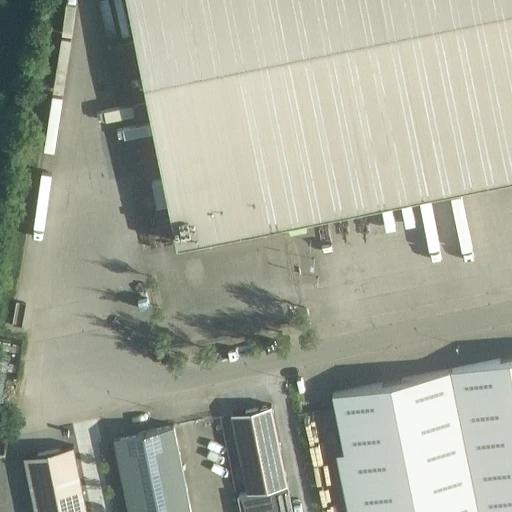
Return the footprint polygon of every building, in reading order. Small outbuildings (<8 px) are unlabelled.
[(137,115),(152,112),(178,242),(511,175),(511,0),(129,0),(137,39),(109,44),(120,103),(135,100),(137,115)] [(145,211),(153,247),(173,243),(166,207),(145,211)] [(511,511),(511,356),(452,368),(480,511),(511,511)] [(480,511),(452,368),(333,392),(357,511),(480,511)] [(232,413),(248,491),(248,492),(239,494),(242,511),(293,511),(288,484),(272,405),(232,413)] [(191,511),(174,425),(115,437),(129,511),(191,511)] [(36,511),(87,511),(73,445),(25,455),(36,511)]
